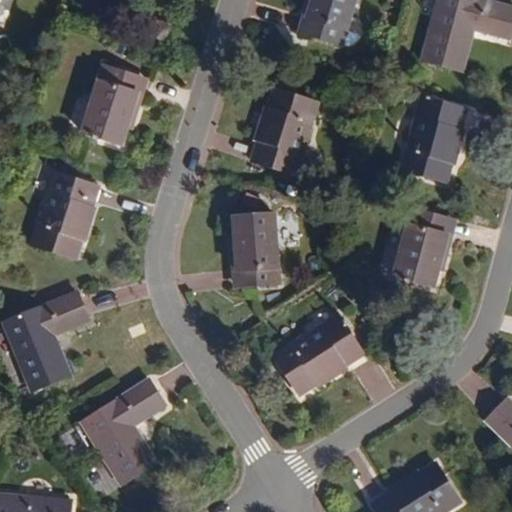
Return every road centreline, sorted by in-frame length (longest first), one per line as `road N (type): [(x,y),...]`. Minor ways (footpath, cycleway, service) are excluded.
road 1 (residential): [(233,0),(159,239),(160,281),(175,320),(287,486)]
road 2 (residential): [(511,230),(484,330),(441,378),(287,486)]
